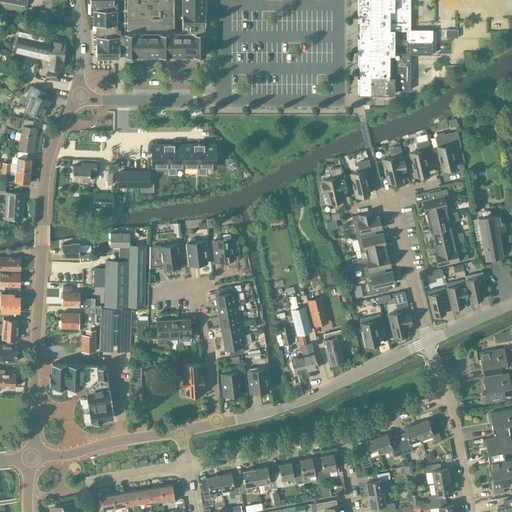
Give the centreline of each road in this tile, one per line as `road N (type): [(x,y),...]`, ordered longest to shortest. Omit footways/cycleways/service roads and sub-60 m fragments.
road 1 (tertiary): [(31,458),(46,161),(78,97)]
road 2 (tertiary): [(218,424),(293,405),(427,343)]
road 3 (unclassified): [(218,424),(201,290),(150,293)]
road 4 (residential): [(184,467),(343,436)]
road 5 (residential): [(427,343),(390,197)]
road 6 (residential): [(219,101),(78,97)]
road 7 (tertiary): [(153,436),(31,458)]
road 8 (residential): [(340,102),(219,101)]
